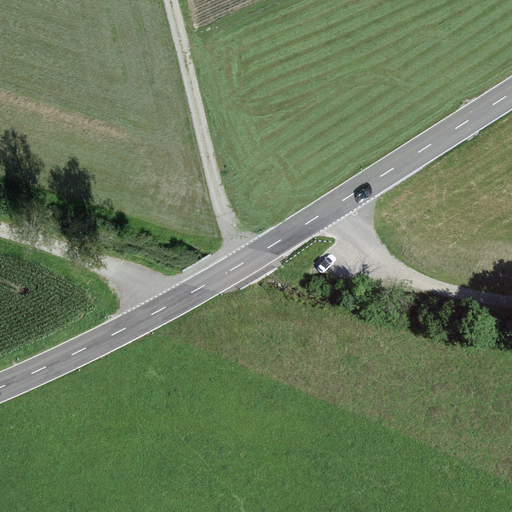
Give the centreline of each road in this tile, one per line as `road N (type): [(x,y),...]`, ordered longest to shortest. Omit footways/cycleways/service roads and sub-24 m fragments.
road 1 (secondary): [(511,94),(194,294),(0,390)]
road 2 (track): [(245,263),(177,0)]
road 3 (track): [(322,214),(360,260),(429,287),(511,304)]
road 4 (track): [(194,294),(0,232)]
